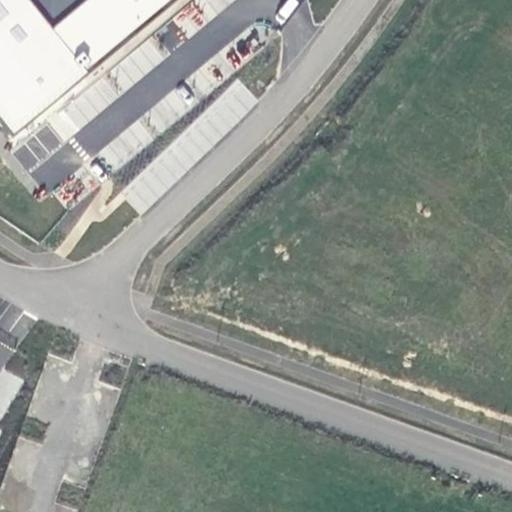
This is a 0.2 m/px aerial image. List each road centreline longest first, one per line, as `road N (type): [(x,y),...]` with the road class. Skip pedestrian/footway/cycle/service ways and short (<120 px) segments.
road 1 (unclassified): [(79,312),(511,473)]
road 2 (unclassified): [(360,0),(313,64),(94,285),(79,312)]
